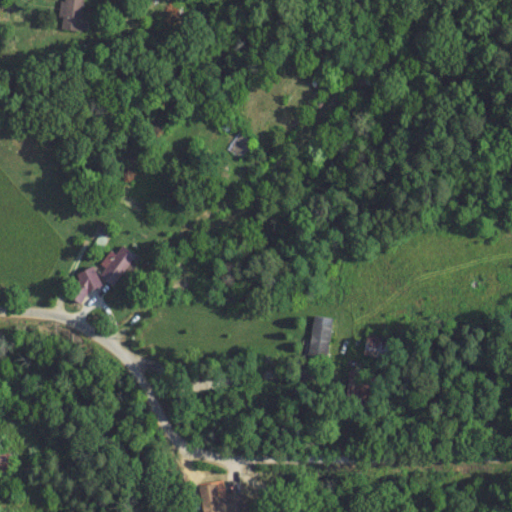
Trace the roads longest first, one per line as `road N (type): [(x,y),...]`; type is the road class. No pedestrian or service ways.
road 1 (residential): [(511,456),(232,459),(200,450),(169,425),(139,358),(87,319),(0,304)]
road 2 (residential): [(139,358),(209,294),(228,249),(279,187),(352,127),(375,82),(440,0)]
